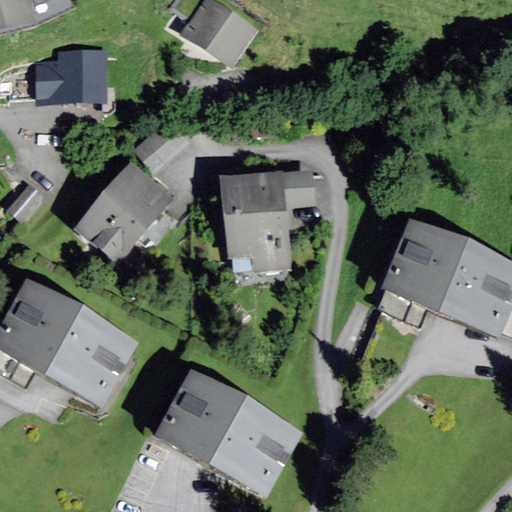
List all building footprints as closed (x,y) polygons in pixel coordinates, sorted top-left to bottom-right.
[(0,0),(0,31),(33,24),(26,0),(0,0)] [(254,32),(207,2),(183,39),(230,69),(254,32)] [(104,109),(104,56),(59,57),(59,66),(39,66),(39,110),(104,109)] [(186,146),(170,128),(168,126),(136,154),(153,174),(186,146)] [(170,205),(131,173),(78,237),(117,269),(170,205)] [(264,182),(222,186),(231,262),(255,260),(256,272),(290,269),(284,210),(313,207),(309,177),(264,182)] [(41,199),(29,189),(8,214),(20,224),(41,199)] [(511,300),(511,273),(411,233),(384,298),(495,342),(511,300)] [(0,348),(0,359),(101,412),(133,350),(28,295),(0,348)] [(297,439),(192,384),(159,447),(264,502),(297,439)]
